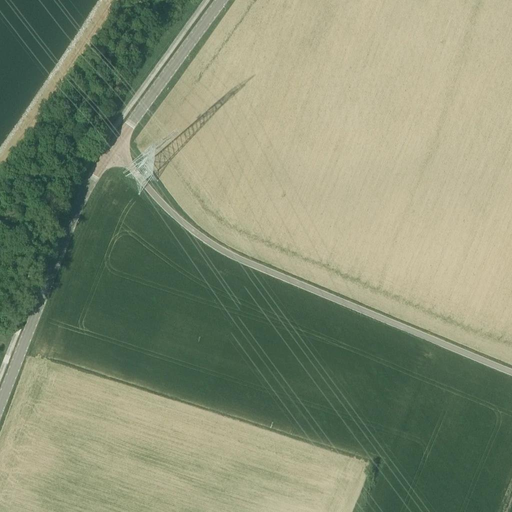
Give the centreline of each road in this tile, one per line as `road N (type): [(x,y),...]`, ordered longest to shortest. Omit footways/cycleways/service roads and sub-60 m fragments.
road 1 (unclassified): [(112,146),(188,231),(220,251),(511,372)]
road 2 (tertiary): [(0,400),(84,192),(112,146)]
road 3 (tertiary): [(112,146),(221,0)]
